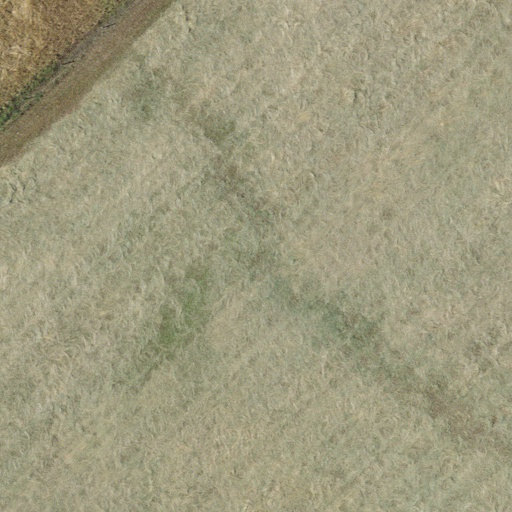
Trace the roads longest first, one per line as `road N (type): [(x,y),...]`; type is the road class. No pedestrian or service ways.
road 1 (track): [(511,478),(108,48)]
road 2 (track): [(0,143),(159,0)]
